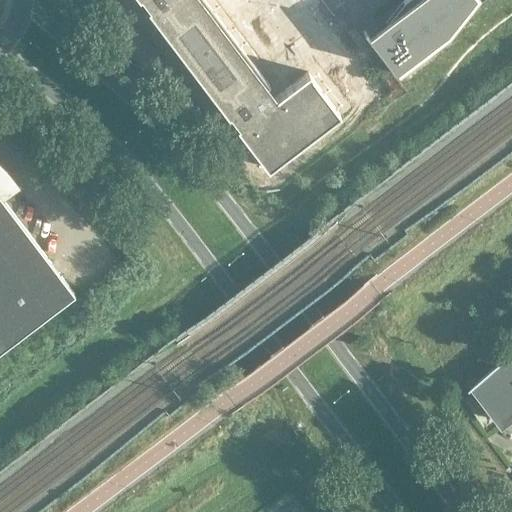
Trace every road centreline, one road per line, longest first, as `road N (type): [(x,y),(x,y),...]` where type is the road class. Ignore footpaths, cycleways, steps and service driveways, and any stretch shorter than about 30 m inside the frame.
road 1 (secondary): [(460,511),(198,181),(114,90),(23,11)]
road 2 (secondary): [(0,54),(65,105),(168,212),(399,511)]
